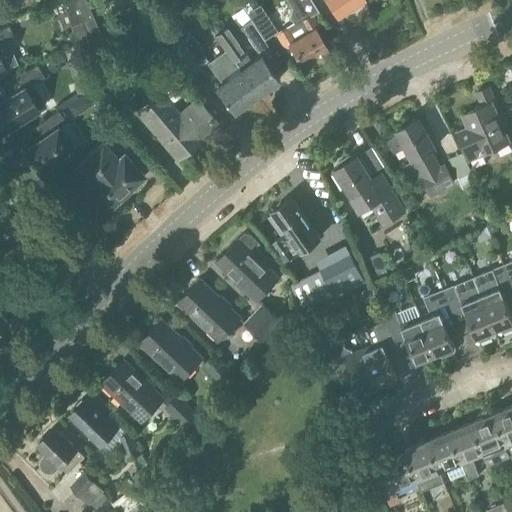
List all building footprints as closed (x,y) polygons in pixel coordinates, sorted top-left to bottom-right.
[(7,0),(12,11),(25,6),(22,0),(7,0)] [(70,0),(64,3),(70,27),(76,50),(102,39),(86,0),(70,0)] [(100,0),(96,2),(101,13),(133,0),(100,0)] [(278,32),(274,34),(284,51),(290,47),(301,64),(326,49),(314,29),(318,26),(311,14),(317,10),(310,0),(285,0),(291,8),(289,19),(292,24),(278,32)] [(326,0),(338,17),(363,0),(326,0)] [(274,34),(278,32),(261,6),(248,15),(251,20),(264,41),(274,34)] [(270,50),(264,41),(251,20),(241,27),(259,56),(270,50)] [(0,59),(0,43),(14,38),(8,25),(0,28),(0,71),(4,70),(0,59)] [(230,62),(237,72),(255,97),(278,80),(260,56),(251,63),(236,43),(238,42),(227,26),(213,36),(224,52),(225,51),(232,61),(230,62)] [(182,41),(169,48),(184,76),(197,69),(182,41)] [(232,113),(255,97),(237,72),(230,62),(232,61),(225,51),(224,52),(209,63),(223,83),(215,88),(232,113)] [(9,96),(0,101),(0,125),(3,131),(15,123),(16,123),(19,124),(23,123),(26,120),(27,116),(38,110),(24,88),(44,76),(36,64),(2,85),(9,96)] [(76,95),(88,92),(80,64),(68,67),(76,95)] [(469,129),(457,134),(468,160),(483,154),(484,156),(497,150),(496,148),(509,142),(502,127),(505,126),(500,114),(499,114),(488,88),(476,93),(482,107),(463,115),(469,129)] [(158,91),(135,111),(177,160),(200,140),(199,138),(217,122),(197,99),(179,114),(158,91)] [(50,164),(54,165),(58,163),(60,161),(61,157),(61,156),(71,149),(57,128),(66,122),(58,111),(34,127),(42,137),(23,150),(38,172),(50,164)] [(399,135),(388,140),(395,153),(405,147),(413,160),(415,159),(424,177),(422,178),(431,195),(454,182),(444,165),(440,168),(430,151),(434,148),(418,119),(397,131),(399,135)] [(135,147),(117,127),(74,167),(89,183),(85,187),(106,210),(144,175),(126,156),(135,147)] [(338,164),(338,168),(335,170),(353,198),(350,199),(358,212),(371,204),(375,210),(374,211),(383,224),(403,211),(388,188),(390,186),(382,173),(372,180),(357,157),(354,159),(350,156),(338,164)] [(291,198),(272,213),(287,233),(277,240),(290,258),(299,252),(300,254),(321,238),(318,233),(316,235),(309,225),(310,224),(291,198)] [(244,234),(239,239),(217,262),(257,300),(279,278),(253,252),(261,244),(251,234),(250,233),(249,233),(247,233),(246,233),(245,233),(244,234)] [(317,260),(336,297),(365,282),(346,246),(317,260)] [(372,275),(375,274),(383,270),(376,254),(365,258),(372,275)] [(511,261),(503,265),(506,272),(511,286),(511,261)] [(483,273),(473,277),(480,293),(495,330),(497,330),(498,331),(502,333),(511,328),(511,316),(504,296),(511,292),(511,286),(506,272),(503,265),(483,273)] [(463,281),(443,290),(454,316),(465,312),(472,329),(476,338),(476,340),(481,341),(491,337),(493,333),(492,332),(495,330),(480,293),(473,277),(463,281)] [(240,318),(201,279),(179,302),(219,340),(240,318)] [(454,316),(443,290),(423,298),(430,313),(420,317),(435,355),(438,354),(439,356),(442,357),(454,352),(455,349),(444,321),(454,316)] [(264,304),(254,314),(276,334),(279,338),(288,329),(264,304)] [(395,310),(383,314),(386,322),(394,341),(405,336),(408,343),(416,363),(435,355),(420,317),(401,325),(396,313),(395,310)] [(266,344),(276,334),(254,314),(245,323),(266,344)] [(202,358),(162,319),(140,342),(180,381),(202,358)] [(373,345),(363,349),(378,387),(397,379),(388,357),(387,353),(397,348),(394,341),(386,322),(367,330),(373,345)] [(359,394),(378,387),(363,349),(353,353),(352,351),(346,348),(340,334),(325,340),(338,372),(348,368),(359,394)] [(216,354),(204,366),(224,386),(236,373),(216,354)] [(124,360),(102,383),(142,421),(164,398),(124,360)] [(178,394),(166,407),(186,427),(198,414),(178,394)] [(110,420),(87,398),(70,416),(93,439),(100,446),(101,445),(100,445),(117,428),(118,428),(110,420)] [(511,405),(493,413),(506,444),(505,444),(510,455),(511,455),(510,452),(511,450),(511,405)] [(480,419),(471,423),(483,453),(487,461),(488,464),(510,455),(505,444),(506,444),(493,413),(491,410),(479,415),(480,419)] [(471,423),(449,432),(461,462),(466,474),(466,473),(469,480),(479,476),(472,458),(483,453),(471,423)] [(85,456),(77,449),(55,427),(37,446),(45,454),(43,457),(40,461),(40,465),(42,469),(45,472),(49,473),(53,472),(56,470),(61,465),(68,472),(78,463),(85,456)] [(131,432),(117,437),(126,460),(140,455),(131,432)] [(449,432),(426,441),(439,471),(447,468),(451,480),(466,474),(461,462),(449,432)] [(426,441),(404,450),(417,481),(417,480),(422,492),(444,483),(439,472),(439,471),(426,441)] [(382,461),(370,466),(380,488),(382,487),(388,500),(398,496),(395,489),(417,481),(404,450),(403,447),(400,447),(392,450),(390,453),(391,455),(381,459),(382,461)] [(105,490),(84,471),(70,487),(90,505),(105,490)] [(507,511),(504,503),(486,511),(507,511)]
